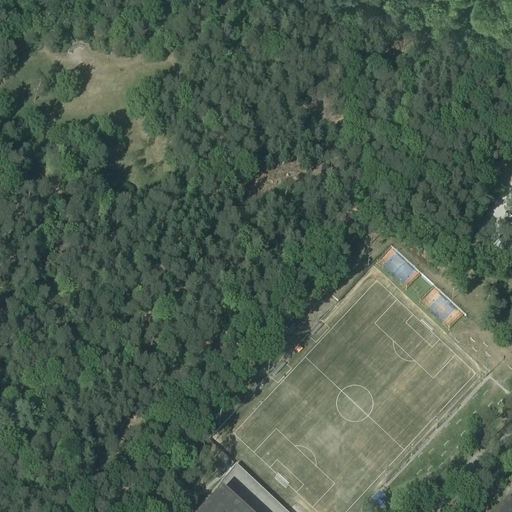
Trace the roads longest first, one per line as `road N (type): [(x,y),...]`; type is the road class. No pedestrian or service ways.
road 1 (track): [(0,476),(87,442),(148,385),(172,348),(193,256),(230,218),(271,203),(320,167),(337,140),(348,0)]
road 2 (track): [(276,0),(105,45),(27,31),(9,0)]
road 3 (track): [(153,33),(74,78),(30,82),(0,101)]
